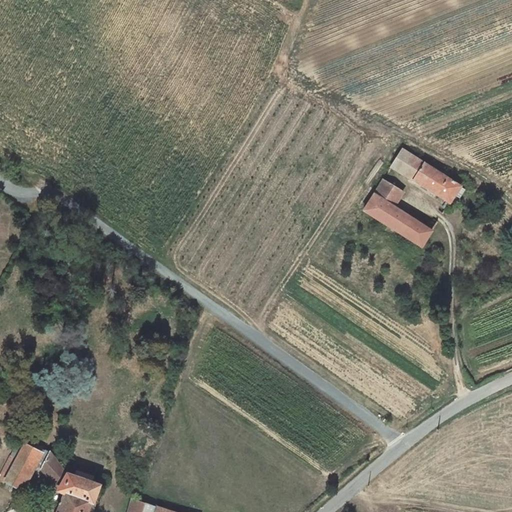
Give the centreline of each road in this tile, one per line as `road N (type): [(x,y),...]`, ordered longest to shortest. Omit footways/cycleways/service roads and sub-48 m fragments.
road 1 (unknown): [(407,443),(0,179)]
road 2 (tertiary): [(327,511),(407,443),(511,379)]
